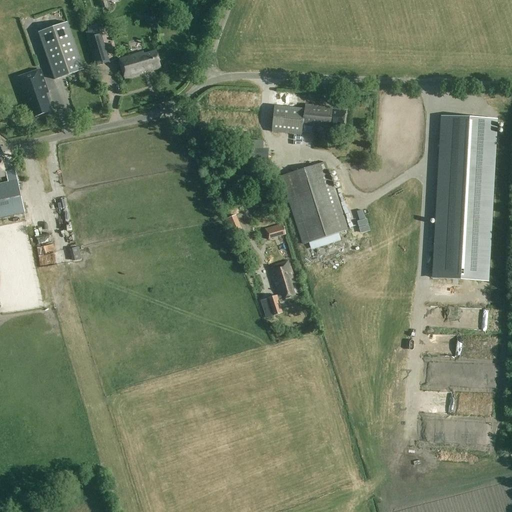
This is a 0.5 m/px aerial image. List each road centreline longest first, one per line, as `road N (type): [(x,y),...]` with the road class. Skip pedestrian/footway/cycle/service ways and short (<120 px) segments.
road 1 (unclassified): [(511,85),(209,80)]
road 2 (unclassified): [(0,148),(153,115),(209,80)]
